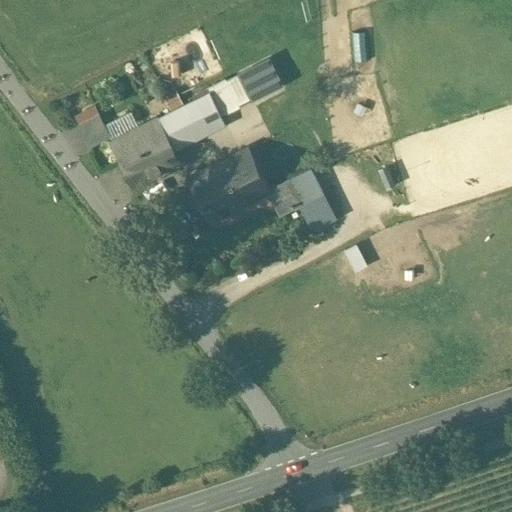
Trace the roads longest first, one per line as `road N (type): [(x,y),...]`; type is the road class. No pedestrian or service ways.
road 1 (unclassified): [(0,57),(306,470)]
road 2 (secondary): [(511,401),(306,470)]
road 3 (secondary): [(306,470),(178,511)]
